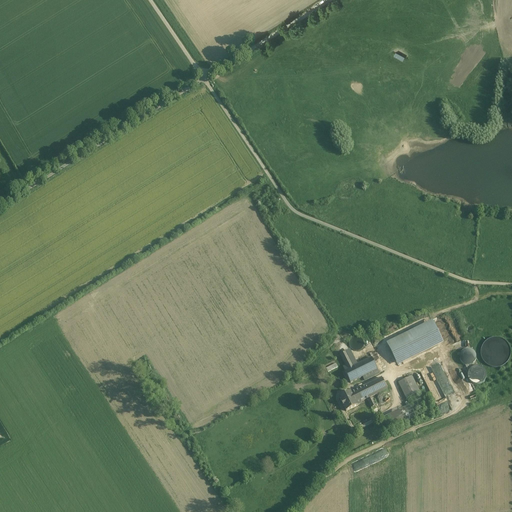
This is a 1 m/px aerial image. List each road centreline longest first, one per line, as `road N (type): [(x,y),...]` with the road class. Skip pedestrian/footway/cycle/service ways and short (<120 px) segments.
road 1 (track): [(511,283),(467,280),(295,209),(204,81)]
road 2 (unclassified): [(0,204),(204,81),(150,0)]
